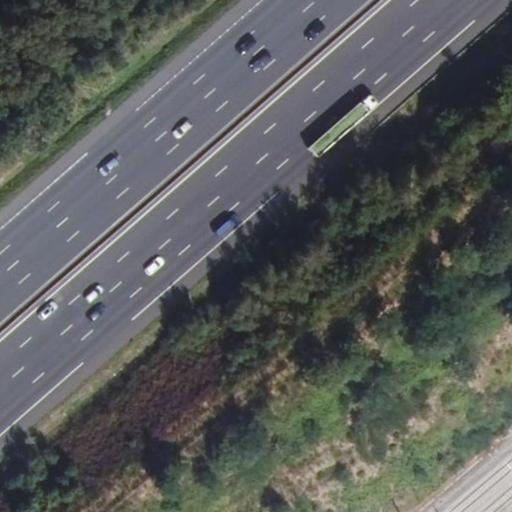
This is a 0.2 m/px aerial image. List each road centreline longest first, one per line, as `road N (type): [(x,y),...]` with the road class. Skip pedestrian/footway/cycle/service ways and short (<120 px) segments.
road 1 (motorway): [(0,390),(446,0)]
road 2 (motorway): [(314,0),(0,275)]
